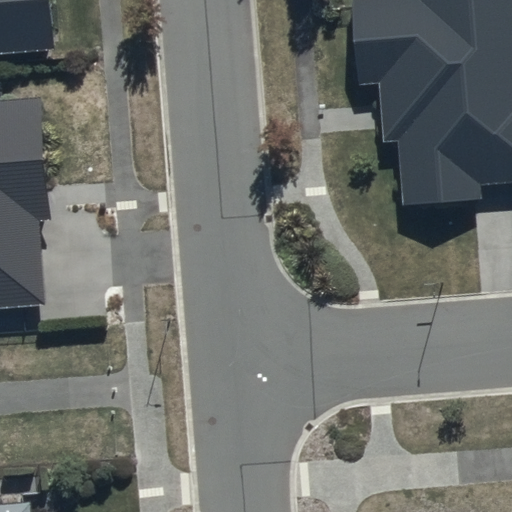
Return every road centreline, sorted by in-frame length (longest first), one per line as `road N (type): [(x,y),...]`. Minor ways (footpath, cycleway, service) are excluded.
road 1 (residential): [(241,364),(209,0)]
road 2 (residential): [(511,343),(241,364)]
road 3 (residential): [(252,511),(241,364)]
